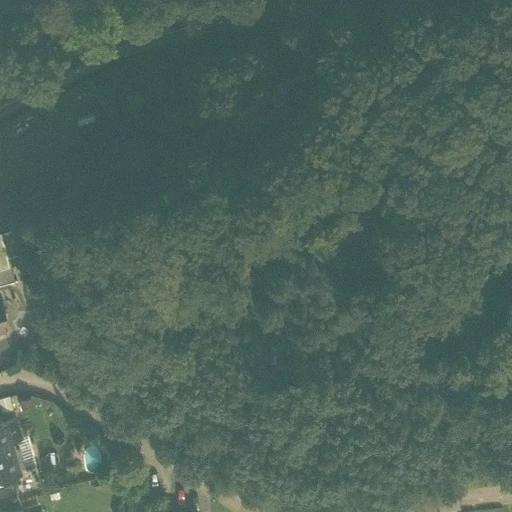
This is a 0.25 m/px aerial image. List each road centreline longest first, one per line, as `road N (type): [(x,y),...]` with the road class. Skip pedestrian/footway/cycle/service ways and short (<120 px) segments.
road 1 (residential): [(261,511),(58,388),(0,380)]
road 2 (residential): [(511,491),(346,511)]
